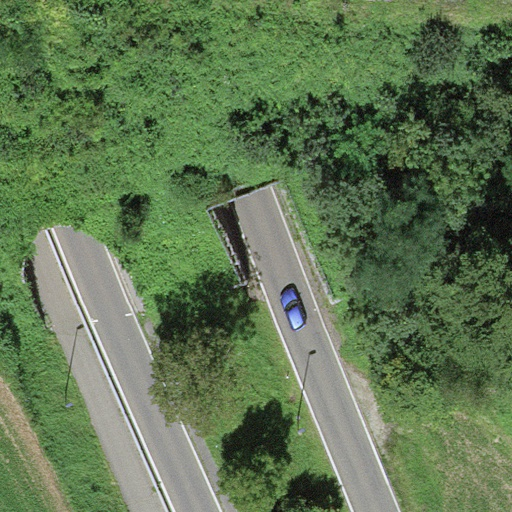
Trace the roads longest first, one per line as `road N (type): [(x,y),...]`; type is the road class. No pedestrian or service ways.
road 1 (primary): [(369,511),(159,0)]
road 2 (primary): [(0,49),(76,241),(203,511)]
road 3 (track): [(0,176),(135,511)]
road 4 (track): [(321,396),(511,370)]
